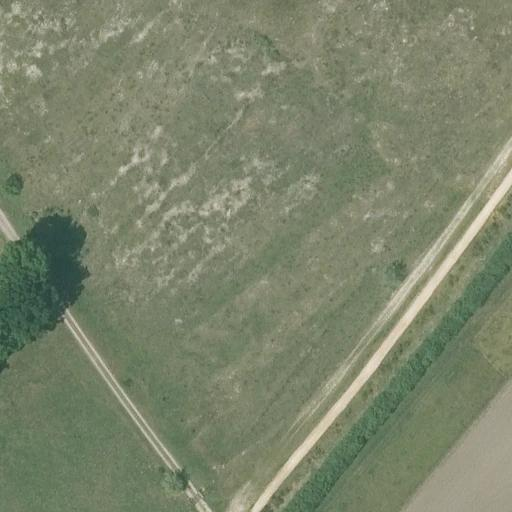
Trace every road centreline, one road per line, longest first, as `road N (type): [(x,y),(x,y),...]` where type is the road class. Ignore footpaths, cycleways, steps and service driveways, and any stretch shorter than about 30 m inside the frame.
road 1 (track): [(232,511),(511,143)]
road 2 (track): [(203,511),(48,291)]
